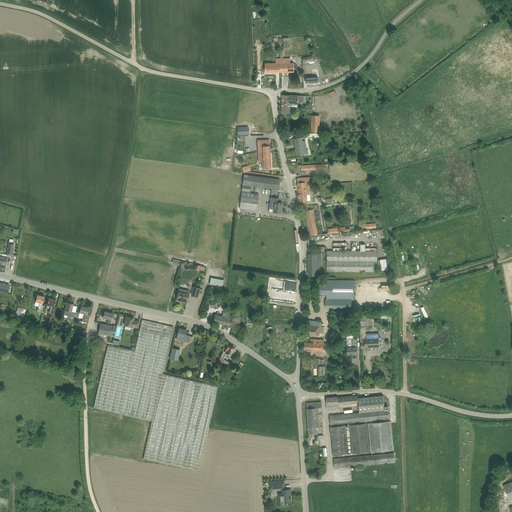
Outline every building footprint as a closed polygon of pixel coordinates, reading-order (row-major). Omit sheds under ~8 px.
[(276,63),(266,63),(266,72),(282,72),(282,63),(283,63),(283,58),(276,58),(276,63)] [(294,72),(294,62),(291,62),(290,58),(283,58),(283,63),(282,63),(282,72),(294,72)] [(370,95),(376,90),(373,86),(367,91),(370,95)] [(282,95),(282,98),(282,113),(290,113),(290,106),(298,107),(298,102),(304,102),(304,96),(291,95),(282,95)] [(312,115),(311,132),(319,132),(320,115),(312,115)] [(297,155),(302,155),(305,154),(309,153),(308,149),(307,149),(306,140),(303,141),(302,137),(294,139),(297,155)] [(269,140),(261,140),(257,141),(257,146),(258,146),(259,161),(262,161),(263,168),(271,168),(269,140)] [(134,160),(129,197),(240,213),(241,209),(257,211),(259,194),(242,191),(241,197),(239,197),(242,174),(134,160)] [(244,175),(243,184),(242,184),(242,191),(250,192),(251,185),(278,189),(280,179),(244,175)] [(298,178),(300,201),(308,200),(310,200),(310,195),(313,194),(313,188),(309,188),(308,177),(298,178)] [(273,209),(273,212),(281,213),(282,203),(278,202),(278,198),(270,197),(269,208),(273,209)] [(303,211),(304,211),(309,236),(318,235),(313,209),(307,210),(307,208),(303,209),(303,211)] [(327,272),(378,272),(378,250),(327,250),(327,272)] [(308,275),(316,275),(316,270),(321,270),(321,253),(308,253),(308,275)] [(319,294),(324,294),(327,294),(326,299),(352,299),(355,299),(355,280),(319,280),(319,294)] [(0,282),(0,290),(8,293),(10,285),(0,282)] [(198,297),(200,288),(193,286),(192,292),(190,291),(190,290),(187,289),(186,294),(178,292),(176,301),(181,302),(181,301),(187,302),(189,295),(191,295),(191,296),(198,297)] [(37,311),(43,313),(45,305),(42,305),(42,303),(43,303),(44,296),(41,295),(39,294),(39,295),(37,294),(35,305),(38,306),(37,311)] [(56,299),(49,297),(47,304),(47,305),(45,311),(48,312),(47,315),(54,317),(56,309),(53,309),(54,306),(56,299)] [(67,302),(64,314),(68,315),(67,319),(73,321),(74,317),(75,312),(71,311),(73,304),(67,302)] [(82,321),(83,321),(88,323),(90,315),(87,314),(89,308),(81,306),(80,312),(79,317),(83,318),(82,321)] [(103,318),(107,319),(107,323),(110,324),(111,320),(113,313),(105,311),(103,318)] [(233,327),(235,315),(226,313),(225,317),(228,318),(227,321),(225,321),(224,322),(223,322),(222,324),(233,327)] [(225,317),(215,314),(213,322),(222,324),(223,322),(224,322),(225,321),(227,321),(228,318),(225,317)] [(241,316),(235,315),(233,327),(238,328),(241,316)] [(126,316),(124,325),(133,327),(133,326),(138,327),(139,321),(134,320),(134,318),(126,316)] [(142,320),(141,325),(135,347),(135,351),(108,345),(94,407),(152,421),(143,458),(199,470),(218,386),(163,374),(173,327),(142,320)] [(110,335),(112,326),(100,323),(98,333),(110,335)] [(306,325),(305,335),(318,336),(319,332),(323,333),(324,327),(321,326),(306,325)] [(179,328),(177,335),(176,339),(186,342),(188,335),(185,334),(186,330),(179,328)] [(49,331),(48,337),(55,339),(56,335),(54,334),(54,332),(49,331)] [(379,347),(379,338),(378,336),(370,337),(370,333),(364,333),(364,341),(361,341),(361,349),(366,349),(366,348),(379,347)] [(357,338),(347,338),(347,355),(357,355),(357,347),(357,338)] [(333,343),(327,343),(305,342),(304,350),(311,350),(311,355),(327,356),(327,353),(332,354),(333,343)] [(226,348),(224,347),(222,350),(223,351),(220,357),(221,357),(222,358),(224,359),(227,353),(230,355),(234,348),(228,345),(226,348)] [(183,349),(173,347),(170,359),(182,362),(183,356),(181,356),(183,349)] [(231,363),(224,359),(222,358),(220,361),(230,367),(231,363)] [(338,396),(326,398),(327,408),(339,407),(339,405),(358,403),(359,412),(330,415),(330,425),(390,419),(389,409),(385,410),(384,401),(383,396),(358,398),(358,395),(338,397),(338,396)] [(309,433),(318,433),(317,427),(323,427),(323,419),(321,402),(307,403),(309,433)] [(368,423),(370,452),(394,450),(391,421),(368,423)] [(366,423),(350,425),(353,454),(369,452),(366,423)] [(346,425),(330,427),(331,435),(333,456),(346,454),(344,434),(347,434),(346,425)] [(394,453),(338,458),(333,459),(334,468),(395,462),(394,453)] [(286,489),(285,484),(285,480),(270,481),(271,490),(286,489)] [(278,493),(279,506),(287,506),(287,502),(291,502),(291,498),(291,497),(290,489),(282,489),(283,493),(278,493)]
